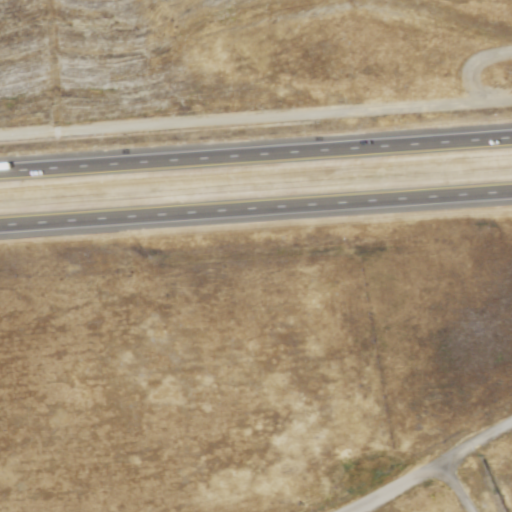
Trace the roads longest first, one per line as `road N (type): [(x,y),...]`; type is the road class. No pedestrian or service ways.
road 1 (track): [(511,35),(365,0),(222,17),(117,71),(40,83),(0,79)]
road 2 (trunk): [(511,136),(0,171)]
road 3 (trunk): [(0,225),(511,192)]
